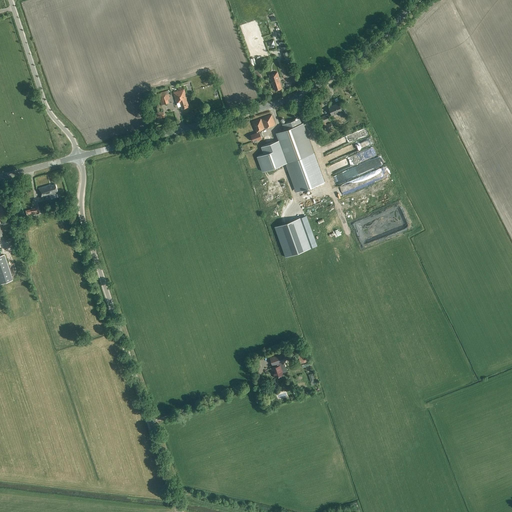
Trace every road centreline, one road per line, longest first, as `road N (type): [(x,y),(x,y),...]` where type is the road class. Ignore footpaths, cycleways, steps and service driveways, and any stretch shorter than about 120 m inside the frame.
road 1 (tertiary): [(78,157),(290,99),(341,70),(418,0)]
road 2 (tertiary): [(179,511),(82,219),(78,157)]
road 3 (tertiary): [(78,157),(40,97),(7,0)]
